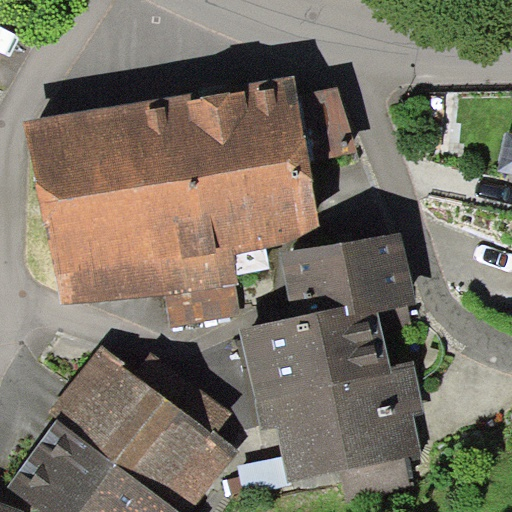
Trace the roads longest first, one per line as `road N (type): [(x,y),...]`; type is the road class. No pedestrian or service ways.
road 1 (track): [(511,366),(483,356),(436,321),(365,49)]
road 2 (tertiary): [(238,0),(365,49),(511,50)]
